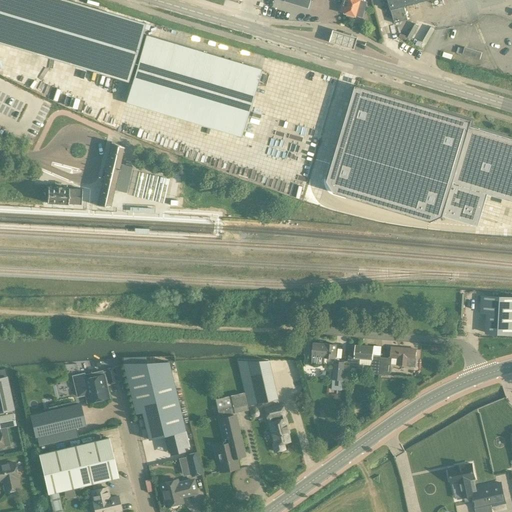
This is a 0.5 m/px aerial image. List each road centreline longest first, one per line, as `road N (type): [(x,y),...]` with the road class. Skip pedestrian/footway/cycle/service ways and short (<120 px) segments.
road 1 (tertiary): [(511,105),(156,0)]
road 2 (track): [(0,310),(302,331)]
road 3 (tertiary): [(264,511),(365,440),(482,380)]
road 4 (residential): [(482,380),(461,343),(302,331)]
